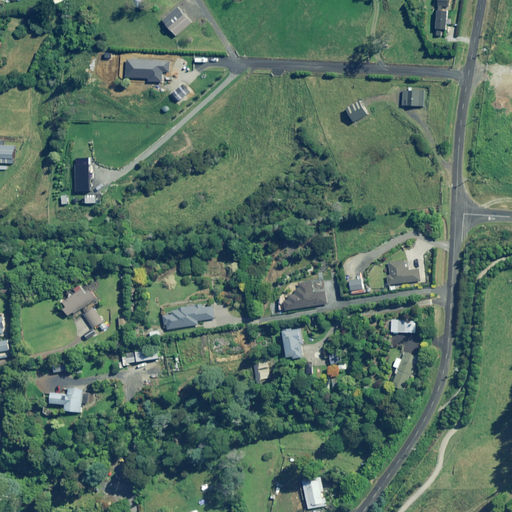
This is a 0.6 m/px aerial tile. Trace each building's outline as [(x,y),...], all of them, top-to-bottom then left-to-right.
[(192,23),(179,8),(164,21),(177,36),(192,23)] [(448,11),(438,11),(437,29),(447,30),(447,24),(452,24),(453,20),(447,19),(448,11)] [(425,107),(426,91),(404,90),(403,106),(425,107)] [(356,122),(368,115),(361,101),(348,109),(356,122)] [(3,146),(3,141),(0,140),(0,163),(14,164),(15,146),(3,146)] [(409,271),(407,261),(390,263),(392,275),(389,276),(390,285),(421,281),(419,269),(409,271)] [(364,289),(363,280),(351,281),(351,290),(364,289)] [(73,287),(68,290),(66,297),(68,300),(64,302),(68,307),(64,309),(69,316),(98,298),(93,291),(87,281),(74,289),(73,287)] [(315,293),(313,282),(300,284),(301,289),(297,290),(297,295),(290,296),(291,300),(285,301),(287,311),(328,304),(326,292),(315,293)] [(203,304),(197,305),(197,307),(188,309),(187,307),(180,308),(180,310),(173,311),(174,314),(164,316),(166,325),(168,325),(168,330),(199,325),(198,321),(216,318),(214,306),(204,308),(203,304)] [(102,323),(93,309),(84,315),(93,329),(102,323)] [(128,316),(120,316),(120,328),(128,328),(128,316)] [(399,334),(399,332),(416,333),(416,321),(392,320),(391,332),(394,332),(394,334),(399,334)] [(301,329),(283,332),(288,358),(293,357),(294,360),(301,358),(300,353),(302,352),(300,345),(299,345),(298,341),(302,340),(301,329)] [(0,351),(11,351),(10,340),(0,341),(0,351)] [(159,359),(157,348),(136,352),(136,354),(127,355),(128,358),(123,359),(124,364),(159,359)] [(394,367),(398,368),(396,373),(397,374),(393,385),(405,390),(411,374),(412,374),(418,358),(405,353),(402,360),(397,358),(394,367)] [(338,364),(336,354),(329,355),(331,365),(338,364)] [(257,356),(251,357),(257,387),(262,386),(257,356)] [(68,371),(67,364),(53,365),(54,373),(68,371)] [(83,390),(69,389),(69,395),(52,393),(51,404),(66,405),(65,411),(81,413),(83,390)] [(322,476),(303,479),(309,509),(327,506),(322,476)]
